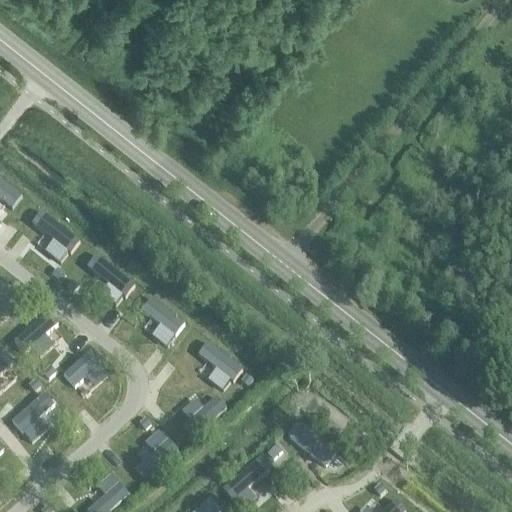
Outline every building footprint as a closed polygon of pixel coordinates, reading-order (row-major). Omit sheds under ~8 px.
[(21,196),(0,179),(0,199),(11,208),(21,196)] [(79,241),(41,211),(30,224),(44,235),(36,245),(58,262),(67,252),(69,253),(79,241)] [(134,285),(95,254),(86,266),(107,284),(98,294),(113,306),(122,295),(124,297),(134,285)] [(184,324),(151,298),(141,310),(160,325),(151,336),(166,347),(184,324)] [(56,325),(46,313),(13,342),(24,353),(30,347),(40,358),(54,346),(44,336),(56,325)] [(242,370),(206,342),(197,355),(215,369),(207,380),(222,391),(230,380),(233,382),(242,370)] [(0,376),(11,366),(0,354),(0,353),(0,393),(2,391),(0,388),(0,376)] [(107,375),(86,353),(63,374),(75,387),(86,377),(95,387),(107,375)] [(54,405),(43,393),(11,422),(31,443),(45,431),(36,421),(54,405)] [(201,408),(194,400),(181,412),(188,421),(182,426),(193,438),(227,409),(215,396),(201,408)] [(336,458),(298,424),(287,436),(326,470),(336,458)] [(177,451),(158,431),(145,444),(153,452),(134,470),(145,481),(177,451)] [(235,505),(267,476),(257,464),(225,494),(235,505)] [(110,511),(128,495),(110,475),(97,488),(104,496),(87,511),(110,511)]
